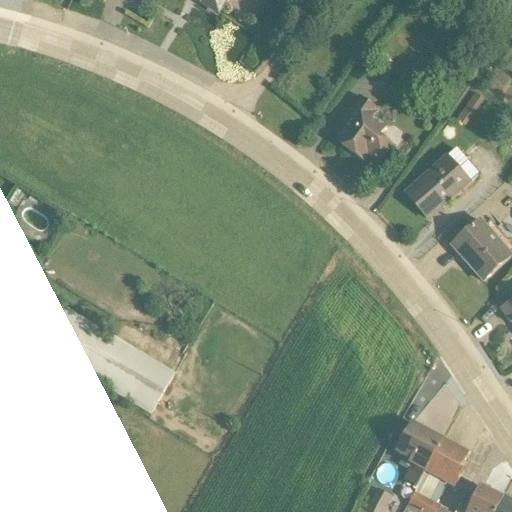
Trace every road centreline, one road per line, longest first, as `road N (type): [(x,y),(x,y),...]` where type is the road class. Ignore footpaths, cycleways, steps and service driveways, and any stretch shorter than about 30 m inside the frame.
road 1 (residential): [(511,445),(395,281),(310,191),(223,128),(100,66),(0,34)]
road 2 (track): [(223,128),(322,0)]
